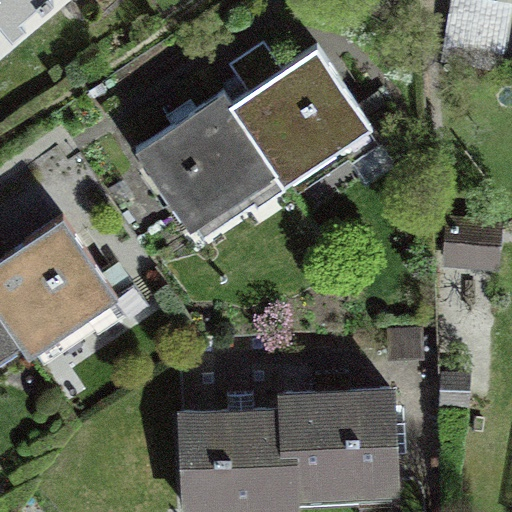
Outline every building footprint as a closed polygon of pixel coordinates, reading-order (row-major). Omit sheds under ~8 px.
[(0,0),(0,27),(12,42),(29,28),(23,22),(49,0),(0,0)] [(511,2),(498,0),(449,0),(440,58),(511,70),(511,58),(501,57),(511,2)] [(370,119),(321,48),(234,108),(273,164),(283,179),(370,119)] [(222,91),(135,151),(186,224),(273,164),(234,108),(222,91)] [(443,216),(440,256),(497,260),(500,220),(443,216)] [(120,298),(67,219),(0,263),(0,297),(31,344),(37,353),(120,298)] [(0,364),(31,344),(0,297),(0,364)] [(303,417),(306,500),(404,496),(401,403),(302,407),(303,417)] [(306,511),(306,500),(303,417),(203,421),(207,511),(306,511)]
